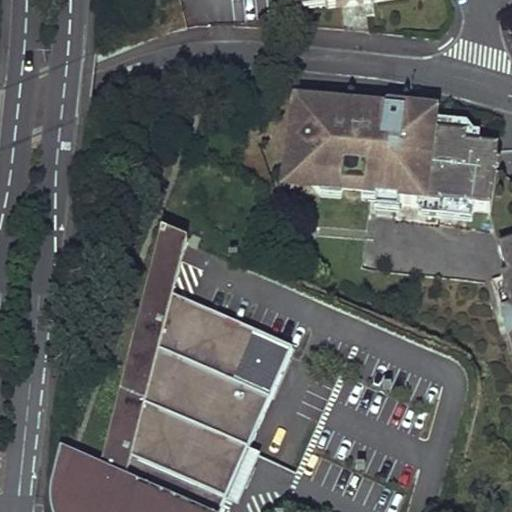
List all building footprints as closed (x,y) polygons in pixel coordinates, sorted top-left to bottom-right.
[(151,0),(147,1),(151,13),(178,8),(175,0),(151,0)] [(284,0),(285,13),(320,11),(321,16),(372,13),(372,7),(404,6),(403,0),(284,0)] [(151,13),(154,27),(181,23),(178,8),(151,13)] [(154,27),(156,39),(184,35),(181,23),(154,27)] [(317,114),(315,128),(338,130),(338,127),(361,129),(362,118),(317,114)] [(436,218),(485,222),(485,223),(505,283),(491,288),(502,321),(511,317),(511,319),(511,326),(505,330),(510,343),(511,342),(511,191),(489,179),(491,163),(458,160),(459,146),(403,141),(404,133),(397,133),(393,125),(383,124),(377,131),(361,129),(338,127),(338,130),(315,128),(289,125),(286,160),(279,160),(278,169),(285,170),(283,185),(317,188),(317,195),(373,200),(372,205),(392,207),(392,211),(436,215),(436,218)] [(106,453),(226,506),(232,493),(253,443),(298,340),(177,290),(188,248),(193,226),(168,216),(106,453)] [(223,511),(226,506),(106,453),(66,436),(55,478),(54,502),(58,511),(223,511)] [(265,448),(253,443),(232,493),(244,499),(262,454),(265,448)]
